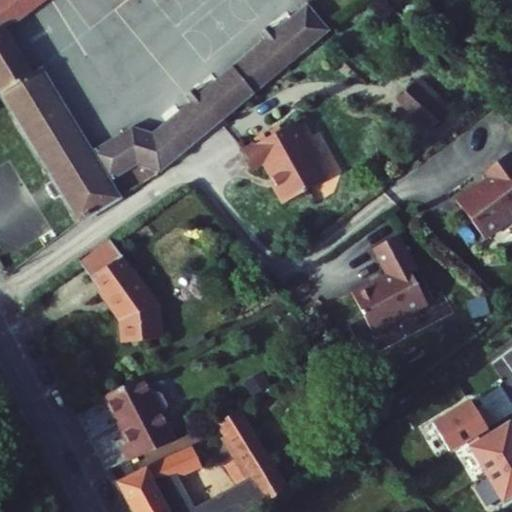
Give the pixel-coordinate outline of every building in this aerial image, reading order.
[(77,0),(30,0),(9,17),(13,25),(23,44),(78,1),(77,0)] [(163,131),(186,159),(327,44),(304,16),(163,131)] [(0,24),(0,31),(13,25),(9,17),(0,24)] [(23,44),(13,25),(0,31),(0,74),(10,94),(41,77),(23,44)] [(52,72),(41,77),(10,94),(20,113),(57,82),(52,72)] [(95,157),(57,82),(20,113),(81,231),(121,207),(112,188),(140,173),(159,180),(186,159),(163,131),(154,139),(137,132),(95,157)] [(408,101),(440,132),(454,118),(422,86),(408,101)] [(328,163),(330,162),(309,122),(256,149),(266,167),(277,161),(289,184),(287,185),(296,203),(337,181),(328,163)] [(501,175),(471,197),(499,236),(511,226),(511,161),(498,171),(501,175)] [(413,233),(387,247),(403,275),(370,294),(391,332),(443,303),(422,266),(429,262),(413,233)] [(141,261),(128,243),(98,266),(111,283),(141,261)] [(150,273),(141,261),(111,283),(120,296),(150,273)] [(177,309),(150,273),(120,296),(126,304),(130,304),(134,310),(132,311),(140,323),(142,346),(179,344),(177,309)] [(156,378),(119,400),(133,424),(134,423),(147,446),(140,451),(148,466),(193,442),(177,415),(182,413),(183,406),(177,395),(170,393),(166,395),(156,378)] [(501,430),(510,425),(501,411),(494,416),(485,402),(448,425),(465,453),(484,441),(501,430)] [(277,509),(305,493),(256,408),(228,424),(277,509)] [(501,430),(484,441),(487,446),(504,435),(501,430)] [(504,474),(511,468),(511,430),(504,435),(487,446),(486,447),(504,474)] [(189,511),(176,487),(219,464),(207,443),(136,481),(152,511),(189,511)]
